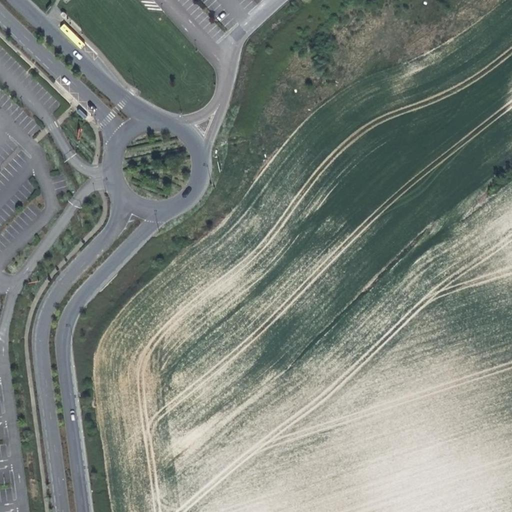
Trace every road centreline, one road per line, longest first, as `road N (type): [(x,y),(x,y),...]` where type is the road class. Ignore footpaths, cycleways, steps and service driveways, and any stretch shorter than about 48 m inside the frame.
road 1 (unclassified): [(84,511),(65,327),(113,262),(172,210)]
road 2 (unclassified): [(123,198),(114,230),(43,315),(39,353),(60,511)]
road 3 (unclassified): [(157,122),(124,101),(19,0)]
road 4 (unclassified): [(0,14),(123,137)]
road 5 (unclassified): [(172,210),(195,191),(201,161),(187,135),(157,122)]
